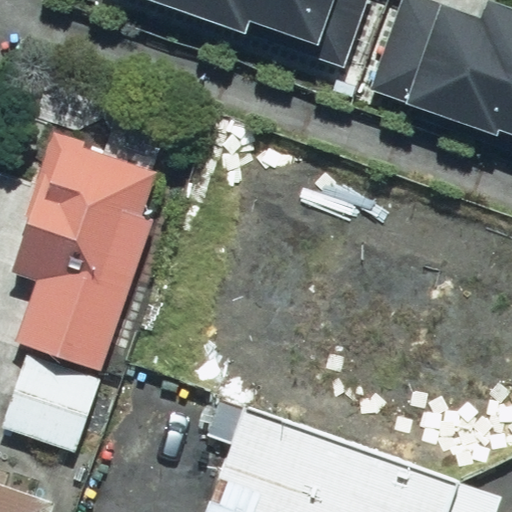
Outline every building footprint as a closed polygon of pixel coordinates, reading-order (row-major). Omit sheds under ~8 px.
[(134,0),(244,39),(248,28),(316,53),(335,0),(134,0)] [(424,0),(402,0),(367,91),(496,141),(498,134),(511,139),(511,14),(486,4),(480,21),(424,0)] [(156,163),(53,133),(12,274),(37,281),(17,349),(107,375),(153,217),(141,214),(156,163)] [(356,200),(255,197),(251,277),(278,278),(276,358),(442,415),(475,319),(354,276),(356,200)] [(101,383),(26,356),(0,428),(75,455),(101,383)] [(228,444),(241,407),(219,400),(207,437),(228,444)] [(445,511),(455,483),(456,481),(241,407),(228,444),(204,511),(445,511)] [(498,511),(503,499),(455,483),(445,511),(498,511)] [(0,511),(52,511),(54,506),(0,486),(0,511)]
